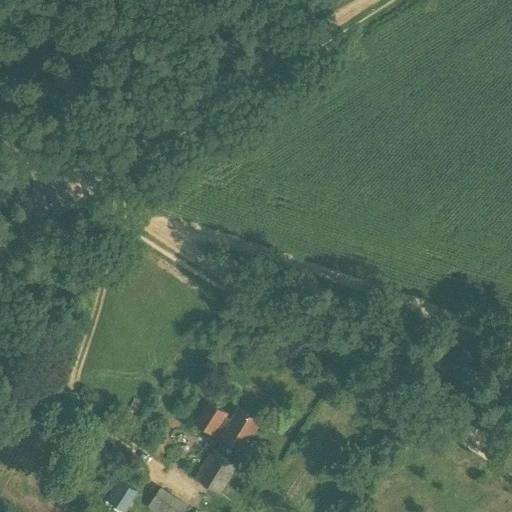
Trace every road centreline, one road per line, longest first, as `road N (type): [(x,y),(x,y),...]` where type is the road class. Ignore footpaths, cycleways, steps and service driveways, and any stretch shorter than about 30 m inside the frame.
road 1 (track): [(511,454),(149,222),(79,191)]
road 2 (track): [(364,0),(79,191)]
road 3 (unclassified): [(0,243),(79,191),(0,129)]
